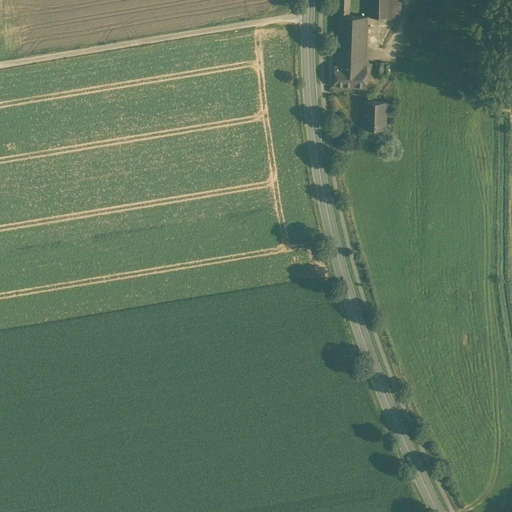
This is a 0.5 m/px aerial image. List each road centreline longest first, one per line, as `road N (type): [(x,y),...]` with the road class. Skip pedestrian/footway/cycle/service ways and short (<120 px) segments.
road 1 (secondary): [(439,511),(357,324),(333,239),(309,87),(309,0)]
road 2 (track): [(309,15),(0,67)]
